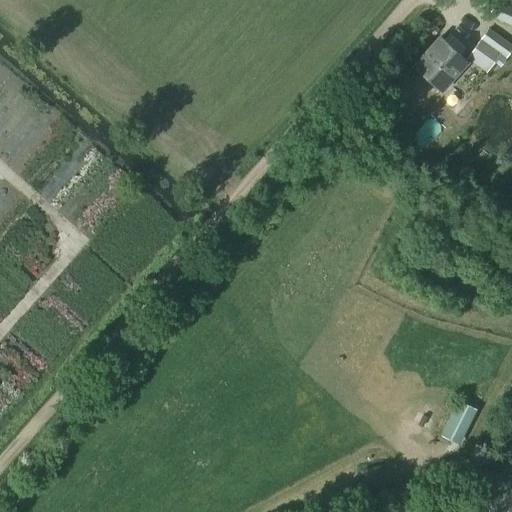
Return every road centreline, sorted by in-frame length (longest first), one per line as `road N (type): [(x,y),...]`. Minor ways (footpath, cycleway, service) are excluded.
road 1 (track): [(0,461),(223,211)]
road 2 (track): [(223,211),(412,0)]
road 3 (unknown): [(0,179),(73,248),(0,334)]
